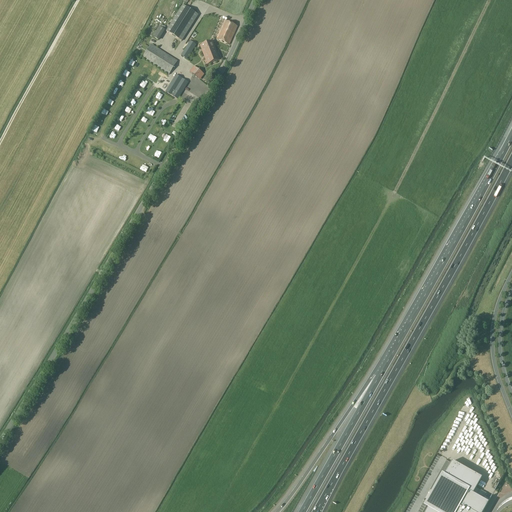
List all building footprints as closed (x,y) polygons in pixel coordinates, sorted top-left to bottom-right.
[(166,31),(169,34),(172,35),(175,37),(182,42),(187,33),(195,20),(198,15),(194,12),(189,9),(183,5),(182,6),(180,9),(179,11),(178,13),(176,16),(174,18),(174,19),(170,25),(169,26),(166,31)] [(229,45),(238,27),(224,21),(216,39),(229,45)] [(159,28),(153,38),(158,41),(164,31),(159,28)] [(186,58),(196,45),(191,41),(181,54),(186,58)] [(207,65),(219,60),(212,41),(200,46),(207,65)] [(147,49),(142,58),(158,68),(160,70),(161,70),(169,75),(178,61),(176,60),(162,51),(159,49),(154,46),(151,44),(149,46),(147,49)] [(196,68),(192,74),(197,78),(202,73),(196,68)] [(178,99),(188,83),(176,75),(166,92),(178,99)] [(427,509),(424,511),(482,511),(488,503),(476,496),(479,491),(475,489),(481,478),(451,462),(425,508),(427,509)]
